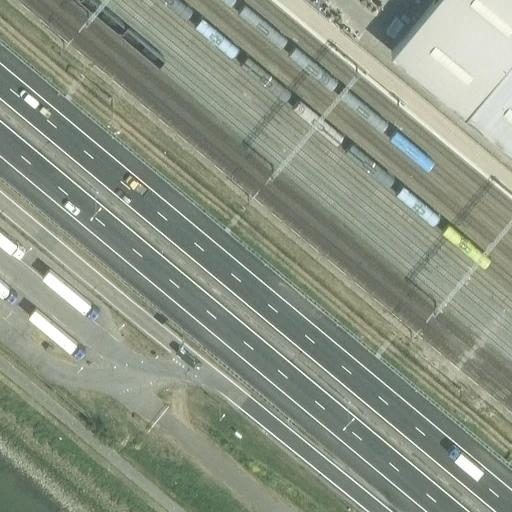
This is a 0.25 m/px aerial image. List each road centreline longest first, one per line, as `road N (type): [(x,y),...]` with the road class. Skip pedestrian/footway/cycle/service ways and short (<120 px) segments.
road 1 (motorway): [(511,506),(0,80)]
road 2 (motorway): [(0,154),(434,511)]
road 3 (motorway): [(201,369),(384,511)]
